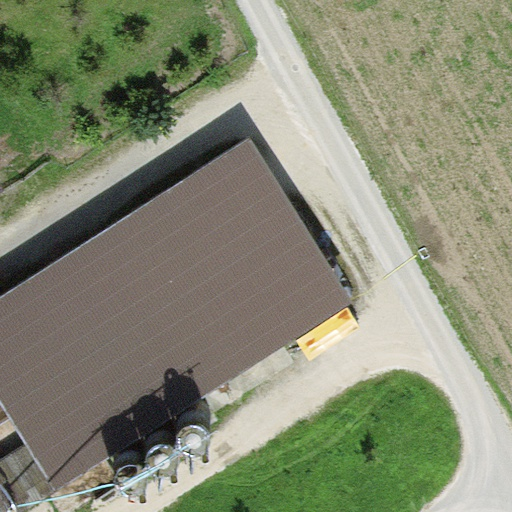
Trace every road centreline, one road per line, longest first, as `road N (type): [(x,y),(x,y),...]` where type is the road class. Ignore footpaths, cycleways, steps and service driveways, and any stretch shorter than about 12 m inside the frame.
road 1 (track): [(234,0),(400,315),(511,503)]
road 2 (track): [(400,315),(219,444),(102,511)]
